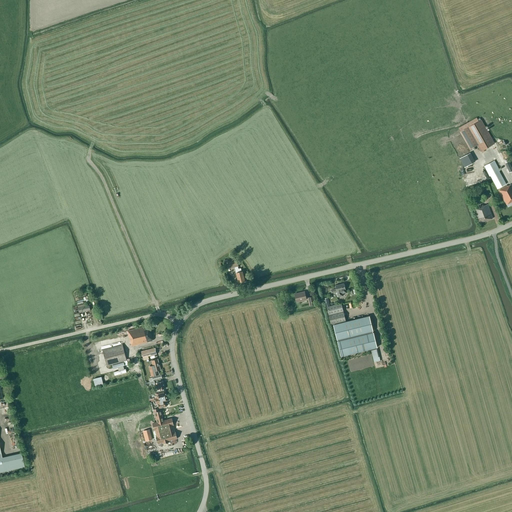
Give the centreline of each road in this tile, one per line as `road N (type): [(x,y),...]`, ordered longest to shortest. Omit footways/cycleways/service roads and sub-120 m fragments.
road 1 (unclassified): [(179,322),(208,300),(511,223)]
road 2 (unclassified): [(198,511),(205,481),(174,364),(179,322)]
road 3 (unclassified): [(0,350),(156,315),(179,322)]
road 4 (track): [(161,315),(90,151)]
